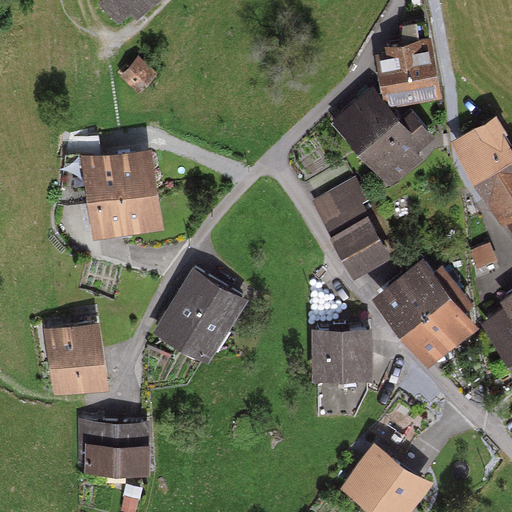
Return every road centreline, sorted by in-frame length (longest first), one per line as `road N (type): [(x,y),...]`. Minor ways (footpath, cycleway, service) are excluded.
road 1 (residential): [(273,155),(368,292),(486,422)]
road 2 (residential): [(273,155),(177,265),(118,388),(84,398)]
road 3 (residential): [(511,257),(457,147),(433,0)]
road 4 (residential): [(400,0),(360,73),(273,155)]
